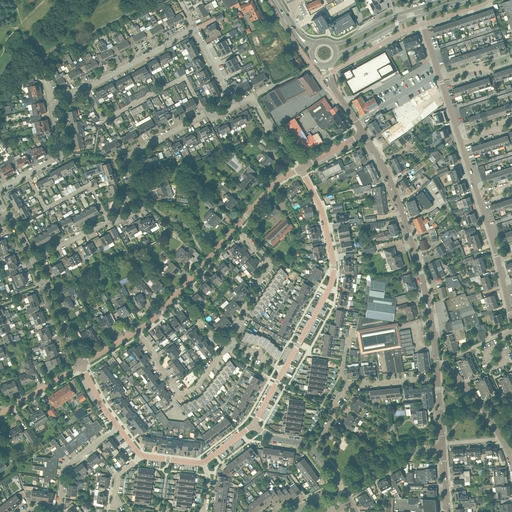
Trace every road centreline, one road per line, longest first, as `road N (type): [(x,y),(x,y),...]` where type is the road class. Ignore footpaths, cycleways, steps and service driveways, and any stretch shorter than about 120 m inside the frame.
road 1 (residential): [(436,364),(401,210),(364,134)]
road 2 (residential): [(283,371),(335,269),(318,196),(299,165)]
road 3 (residential): [(108,221),(139,208),(130,152),(203,112)]
road 4 (residential): [(203,112),(185,78),(105,118),(87,86)]
road 5 (residential): [(138,330),(235,228)]
road 6 (residential): [(229,341),(266,265),(235,228)]
road 7 (residential): [(108,221),(86,186),(44,208),(26,174)]
road 8 (residential): [(87,86),(194,29)]
